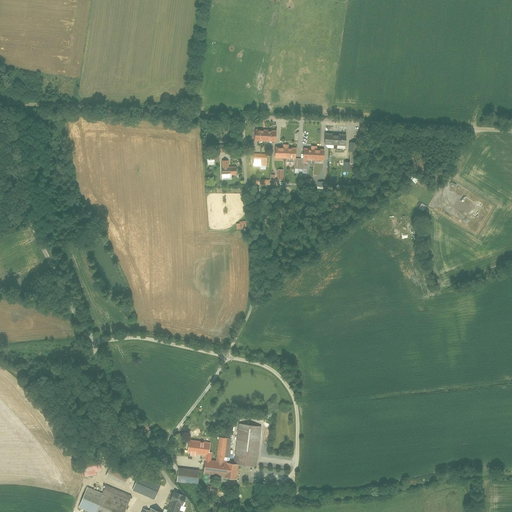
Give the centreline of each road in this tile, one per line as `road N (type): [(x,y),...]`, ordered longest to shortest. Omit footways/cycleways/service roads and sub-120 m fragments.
road 1 (residential): [(227,356),(88,335),(0,154)]
road 2 (residential): [(511,133),(244,116)]
road 3 (residential): [(244,116),(250,308),(227,356)]
road 4 (residential): [(244,116),(0,101)]
road 5 (residential): [(286,479),(297,459),(291,392),(264,365),(227,356)]
